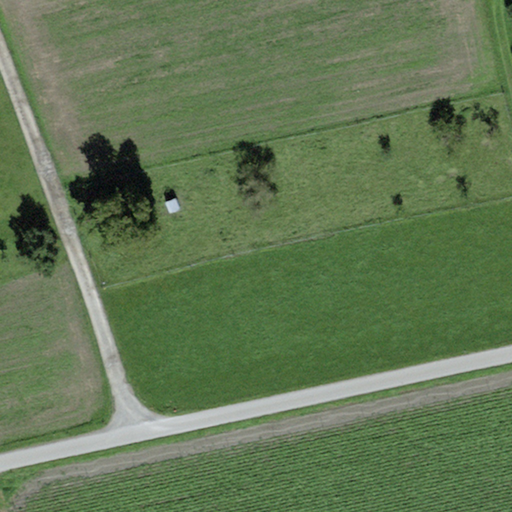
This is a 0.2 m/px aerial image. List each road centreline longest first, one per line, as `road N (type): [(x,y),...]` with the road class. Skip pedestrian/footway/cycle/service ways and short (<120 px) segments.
road 1 (track): [(0,462),(511,349)]
road 2 (track): [(141,432),(0,55)]
